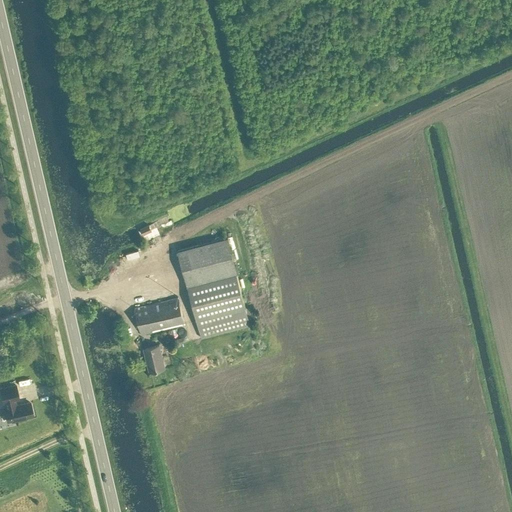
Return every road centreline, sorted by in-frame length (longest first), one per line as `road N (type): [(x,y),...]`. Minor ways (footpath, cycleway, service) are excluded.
road 1 (primary): [(114,511),(0,15)]
road 2 (track): [(205,0),(245,168),(511,46)]
road 3 (track): [(245,168),(142,215),(108,219),(51,0)]
road 4 (track): [(176,236),(511,75)]
